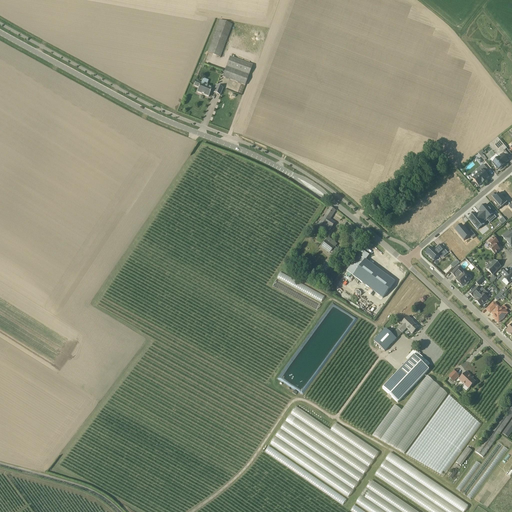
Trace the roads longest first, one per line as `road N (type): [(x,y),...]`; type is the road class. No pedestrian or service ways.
road 1 (tertiary): [(291,174),(0,34)]
road 2 (tertiary): [(511,365),(404,261)]
road 3 (residential): [(511,347),(414,253)]
road 4 (residential): [(511,170),(414,253)]
road 5 (unclassified): [(116,511),(90,490),(0,466)]
road 6 (track): [(511,95),(459,31),(486,0)]
